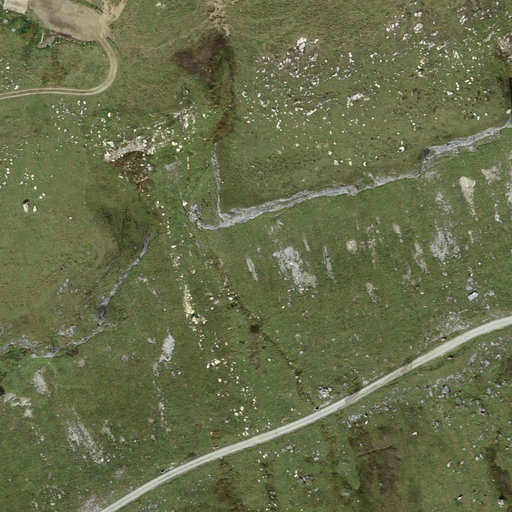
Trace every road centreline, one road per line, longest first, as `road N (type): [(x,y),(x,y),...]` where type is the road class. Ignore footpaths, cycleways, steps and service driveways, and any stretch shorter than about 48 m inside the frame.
road 1 (track): [(103,511),(511,318)]
road 2 (track): [(34,7),(98,37),(111,79),(95,90),(0,96)]
